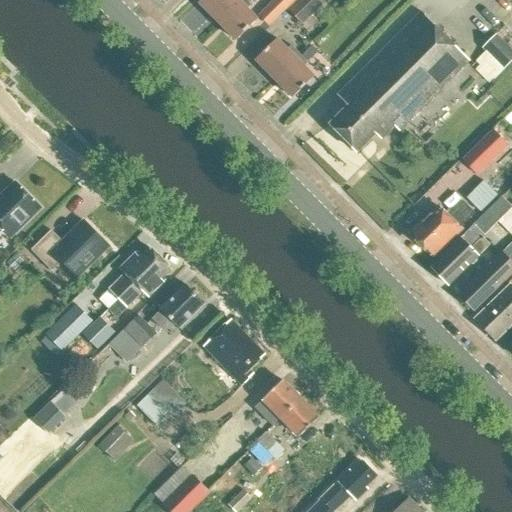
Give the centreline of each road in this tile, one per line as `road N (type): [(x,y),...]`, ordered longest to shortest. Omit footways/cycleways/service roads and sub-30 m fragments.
road 1 (residential): [(449,511),(188,250),(58,154),(0,95)]
road 2 (secondary): [(511,413),(103,0)]
